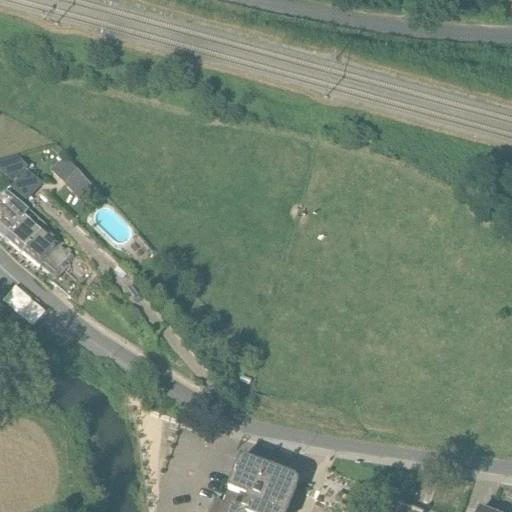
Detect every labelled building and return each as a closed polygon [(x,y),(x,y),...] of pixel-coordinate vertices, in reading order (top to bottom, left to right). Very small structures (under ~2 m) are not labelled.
[(13,203),(44,197),(39,175),(26,178),(23,163),(6,166),(13,203)] [(84,181),(68,163),(54,176),(71,194),(84,181)] [(0,237),(5,242),(19,227),(15,223),(24,214),(0,191),(0,237)] [(19,227),(5,242),(22,257),(23,256),(40,271),(41,270),(55,281),(52,284),(70,299),(91,277),(24,214),(15,223),(19,227)] [(287,511),(296,490),(296,489),(296,488),(296,487),(296,486),(295,485),(295,484),(294,483),(292,482),(265,471),(265,466),(257,463),(254,467),(240,462),(222,508),(216,506),(213,511),(287,511)] [(418,511),(389,500),(384,511),(418,511)]
